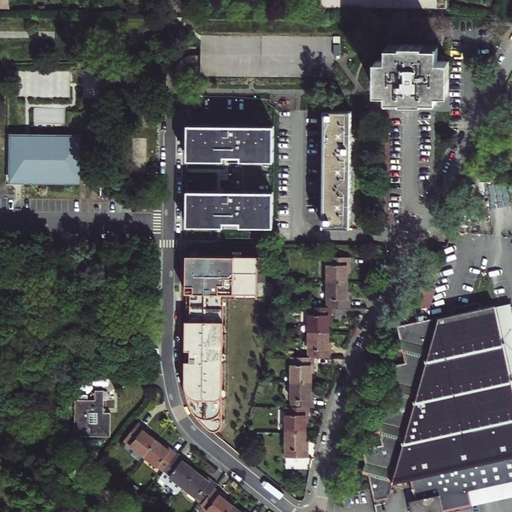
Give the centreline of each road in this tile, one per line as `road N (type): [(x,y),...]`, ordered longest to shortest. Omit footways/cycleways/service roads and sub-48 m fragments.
road 1 (residential): [(169,222),(167,359),(176,407),(196,436),(291,511)]
road 2 (residential): [(319,511),(336,424),(417,247)]
road 3 (residential): [(298,116),(302,227),(417,247)]
road 4 (residential): [(417,247),(511,58)]
road 5 (residential): [(0,221),(169,222)]
road 6 (residential): [(172,66),(169,222)]
